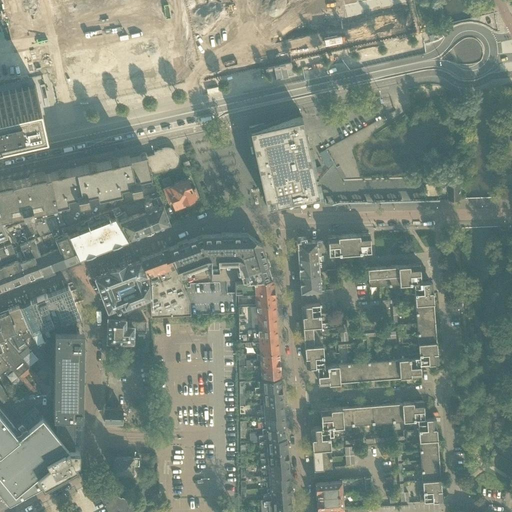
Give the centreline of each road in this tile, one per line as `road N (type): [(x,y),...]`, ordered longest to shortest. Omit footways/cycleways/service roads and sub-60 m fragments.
road 1 (tertiary): [(428,61),(0,154)]
road 2 (residential): [(296,399),(280,217),(463,214)]
road 3 (residential): [(80,270),(95,315),(89,460),(78,478),(15,511)]
road 4 (unknown): [(228,50),(383,16),(384,0)]
road 5 (residential): [(511,508),(456,500),(445,391)]
road 6 (residential): [(296,399),(445,391)]
road 7 (residential): [(445,391),(438,255)]
